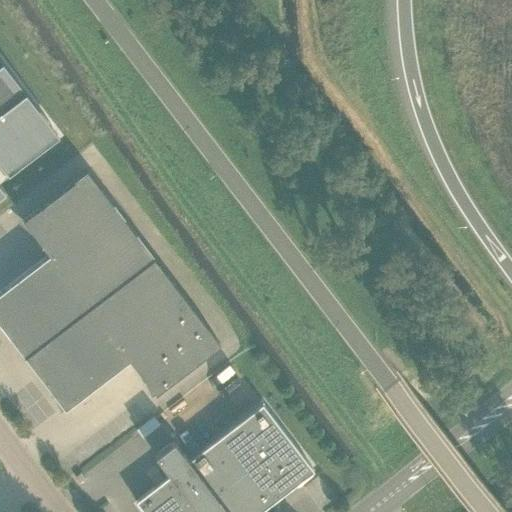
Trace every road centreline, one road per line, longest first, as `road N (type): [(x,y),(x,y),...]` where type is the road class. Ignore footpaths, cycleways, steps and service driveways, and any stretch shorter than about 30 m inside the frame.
road 1 (tertiary): [(486,511),(93,0)]
road 2 (motorway): [(402,0),(404,38),(437,156),(511,273)]
road 3 (secondary): [(511,387),(405,473),(397,489)]
road 4 (secondary): [(397,489),(414,486),(511,412)]
